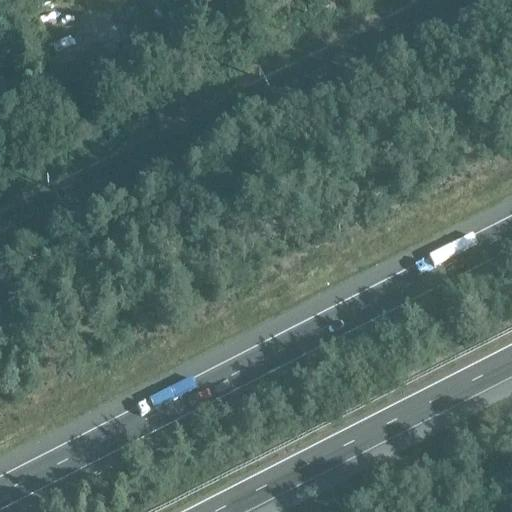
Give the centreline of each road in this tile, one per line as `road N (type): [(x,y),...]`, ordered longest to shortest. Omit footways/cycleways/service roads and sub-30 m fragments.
road 1 (motorway): [(511,231),(0,491)]
road 2 (motorway): [(230,511),(511,369)]
